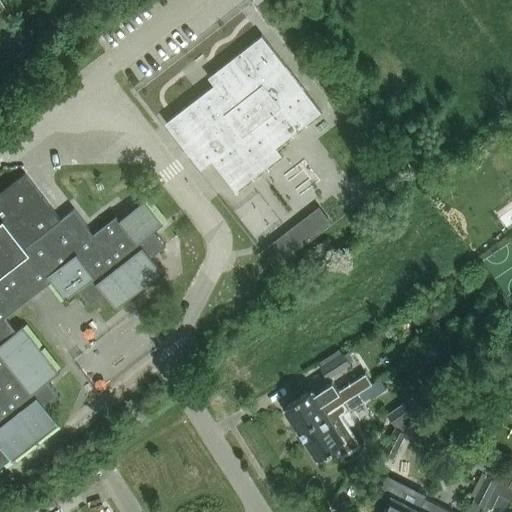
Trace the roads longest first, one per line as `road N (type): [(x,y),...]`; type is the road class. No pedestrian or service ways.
road 1 (unclassified): [(158,154),(228,242),(170,361),(258,511)]
road 2 (unclassified): [(0,161),(158,154)]
road 3 (unclassified): [(94,75),(195,0)]
